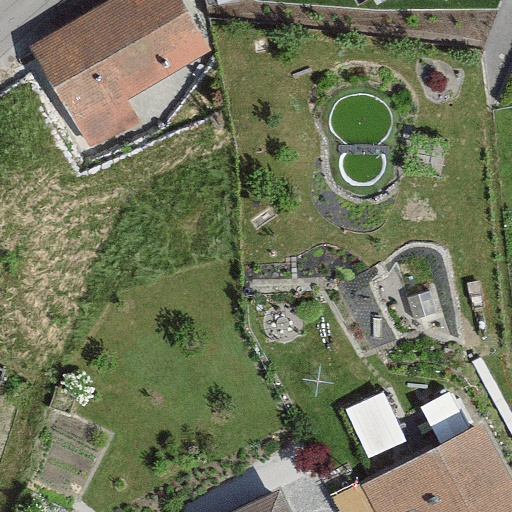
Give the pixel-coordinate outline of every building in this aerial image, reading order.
[(177,0),(92,0),(29,43),(86,126),(207,44),(177,0)] [(374,0),(380,9),(395,0),(374,0)] [(353,396),(366,442),(406,430),(392,384),(353,396)] [(511,511),(511,495),(466,411),(346,476),(365,511),(511,511)] [(282,511),(268,481),(200,511),(282,511)]
